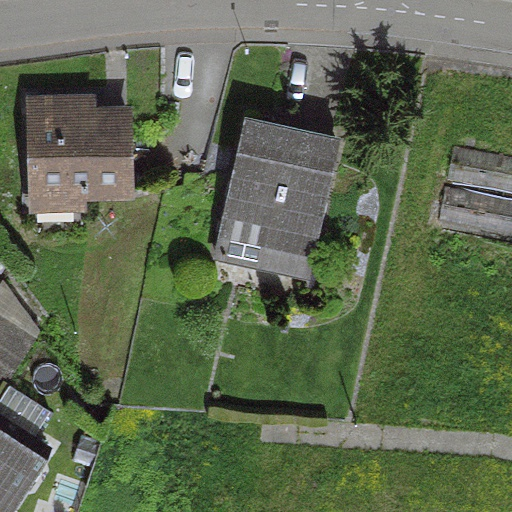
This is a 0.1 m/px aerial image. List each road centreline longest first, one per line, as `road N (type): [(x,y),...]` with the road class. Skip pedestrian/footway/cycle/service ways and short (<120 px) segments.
road 1 (residential): [(385,17),(227,10),(0,39)]
road 2 (residential): [(511,30),(385,17)]
